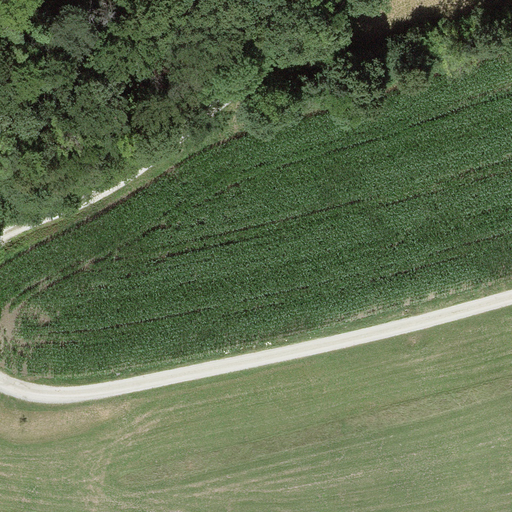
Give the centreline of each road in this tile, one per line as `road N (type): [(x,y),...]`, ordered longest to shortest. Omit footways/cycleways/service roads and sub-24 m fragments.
road 1 (track): [(511,296),(92,393),(55,396),(0,382)]
road 2 (track): [(0,235),(133,171),(347,0)]
